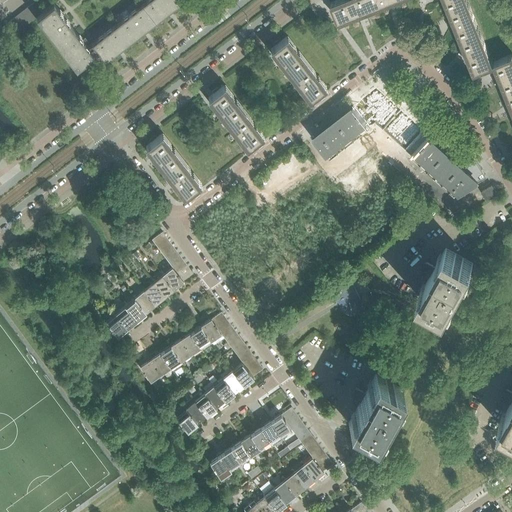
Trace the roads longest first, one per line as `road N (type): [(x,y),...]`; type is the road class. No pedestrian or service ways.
road 1 (residential): [(511,185),(451,92),(405,51),(172,224)]
road 2 (residential): [(109,138),(288,0)]
road 3 (residential): [(246,0),(93,118)]
road 4 (residential): [(0,223),(109,138)]
road 5 (residential): [(282,374),(211,277)]
